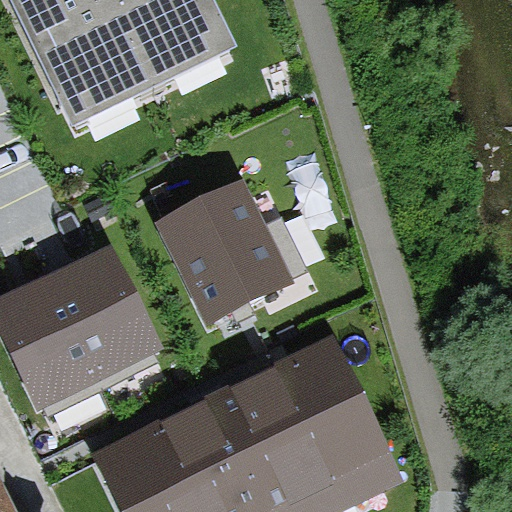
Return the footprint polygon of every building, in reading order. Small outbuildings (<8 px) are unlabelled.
[(238,59),(209,0),(2,0),(72,141),(238,59)] [(291,294),(242,193),(160,233),(210,334),(291,294)] [(0,313),(0,326),(43,414),(154,360),(106,262),(0,313)] [(333,356),(101,467),(122,511),(344,511),(396,487),(333,356)] [(15,511),(0,483),(0,511),(15,511)]
